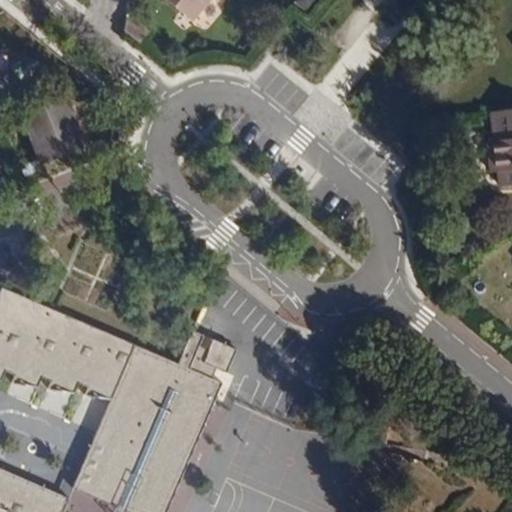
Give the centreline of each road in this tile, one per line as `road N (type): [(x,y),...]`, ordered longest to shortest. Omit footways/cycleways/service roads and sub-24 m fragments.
road 1 (residential): [(371,278),(384,253),(381,217),(301,142),(229,94),(200,94),(173,111)]
road 2 (residential): [(159,163),(311,294),(342,296),(371,278)]
road 3 (residential): [(511,394),(371,278)]
road 4 (residential): [(0,224),(159,163)]
road 5 (track): [(372,0),(363,70),(301,142)]
